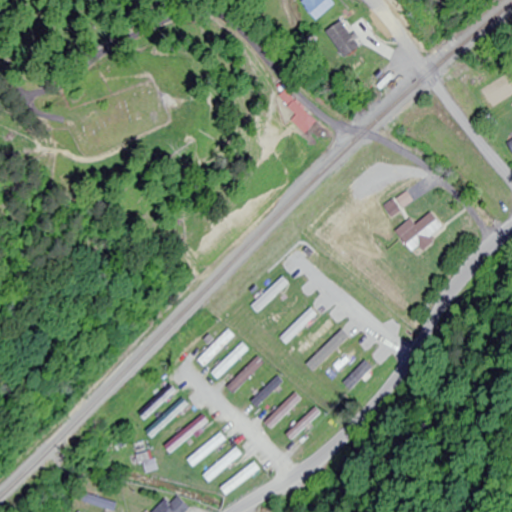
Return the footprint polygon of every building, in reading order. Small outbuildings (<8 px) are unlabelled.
[(307,0),(303,3),(317,21),(337,6),(332,0),(307,0)] [(293,121),(308,134),(320,122),(287,90),(279,98),(298,116),(293,121)] [(481,174),(454,149),(447,156),(474,182),(481,174)] [(387,207),(393,217),(416,202),(410,192),(387,207)] [(419,226),(414,220),(398,233),(415,252),(445,225),(434,213),(419,226)] [(290,284),(284,277),(252,309),(259,315),(290,284)] [(305,299),(298,292),(264,327),(272,334),(305,299)] [(284,337),(291,345),(320,316),(313,308),(284,337)] [(337,326),(330,319),(298,351),(305,358),(337,326)] [(200,361),(207,367),(237,337),(230,330),(200,361)] [(346,342),(340,336),(317,360),(323,366),(346,342)] [(219,380),(251,351),(245,343),(212,373),(219,380)] [(363,353),(356,346),(331,371),(337,378),(363,353)] [(230,387),(238,395),(267,364),(260,356),(230,387)] [(378,365),(372,358),(344,385),(350,391),(378,365)] [(254,403),(259,409),(286,383),(280,377),(254,403)] [(177,391),(171,385),(141,413),(148,420),(177,391)] [(267,424),(273,431),(304,400),(298,393),(267,424)] [(190,405),(183,398),(150,432),(156,438),(190,405)] [(323,414),(317,407),(288,436),(295,442),(323,414)] [(172,455),(212,423),(206,415),(166,446),(172,455)] [(229,439),(222,432),(190,463),(197,470),(229,439)] [(245,455),(239,448),(206,477),(212,484),(245,455)] [(146,475),(158,471),(151,453),(139,457),(146,475)] [(223,489),(228,497),(264,471),(258,463),(223,489)] [(116,511),(119,504),(85,494),(82,503),(113,511),(116,511)] [(168,500),(157,511),(190,511),(194,508),(181,496),(173,505),(168,500)]
